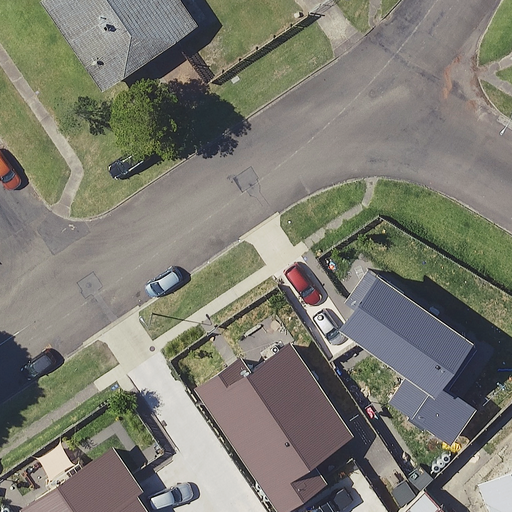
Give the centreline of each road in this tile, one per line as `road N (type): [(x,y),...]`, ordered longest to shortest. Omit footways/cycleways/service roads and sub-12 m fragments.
road 1 (residential): [(55,304),(392,89)]
road 2 (residential): [(392,89),(511,164)]
